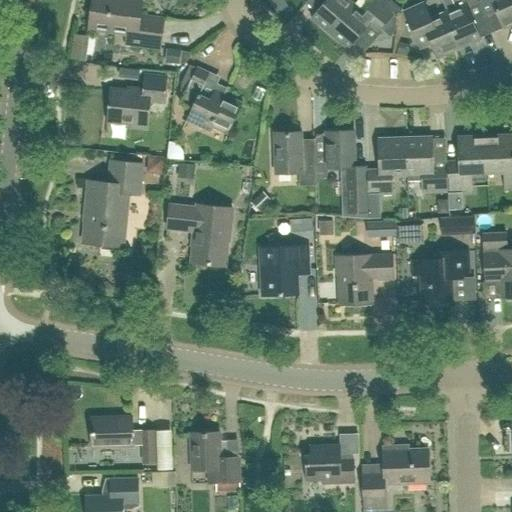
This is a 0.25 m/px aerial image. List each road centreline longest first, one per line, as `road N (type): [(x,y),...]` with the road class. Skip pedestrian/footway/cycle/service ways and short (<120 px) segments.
road 1 (tertiary): [(0,326),(303,373),(458,372)]
road 2 (residential): [(511,78),(454,95),(392,99),(315,83),(259,49),(232,0)]
road 3 (tertiary): [(0,280),(25,0)]
road 4 (residential): [(466,511),(458,372)]
